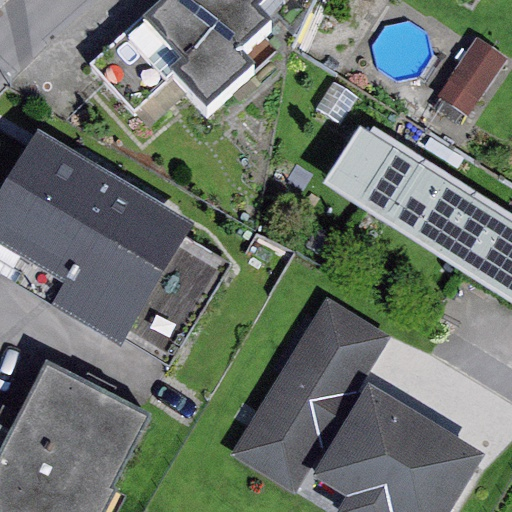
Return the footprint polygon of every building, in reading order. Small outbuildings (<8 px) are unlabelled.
[(147,116),(187,81),(219,117),(268,73),(256,59),(288,30),(274,14),(289,0),(182,0),(105,69),(147,116)] [(511,73),(511,54),(493,41),(452,100),(481,119),(511,73)] [(511,213),(384,131),(345,192),(511,298),(511,213)] [(0,262),(187,371),(247,266),(55,155),(0,250),(0,262)] [(458,511),(489,462),(381,397),(377,405),(359,395),(378,363),(393,339),(339,306),(249,455),(303,487),(331,442),(348,452),(331,480),(367,502),(360,511),(458,511)] [(166,417),(65,365),(29,435),(13,465),(0,490),(0,511),(116,511),(127,493),(166,417)] [(29,435),(17,429),(1,459),(13,465),(29,435)] [(127,493),(116,511),(163,511),(127,493)]
